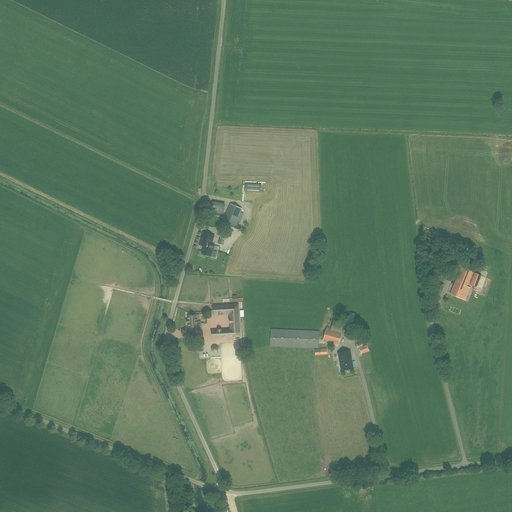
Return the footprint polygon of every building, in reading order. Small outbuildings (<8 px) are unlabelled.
[(263,184),(247,183),(246,192),(262,193),(263,184)] [(224,214),(225,205),(213,203),(211,212),(224,214)] [(231,204),(223,222),(234,227),(242,209),(231,204)] [(203,232),(200,241),(212,245),(212,244),(214,236),(203,232)] [(212,244),(212,245),(200,241),(199,245),(204,246),(202,254),(211,257),(215,245),(212,244)] [(215,246),(212,257),(217,259),(221,248),(215,246)] [(439,264),(441,257),(443,250),(433,247),(428,261),(439,264)] [(471,276),(472,272),(461,267),(459,273),(454,286),(455,286),(452,294),(461,298),(464,290),(465,290),(471,276)] [(481,277),(482,275),(475,273),(473,276),(470,284),(474,286),(472,289),(476,291),(481,277)] [(439,296),(444,285),(434,280),(429,292),(439,296)] [(212,331),(212,338),(240,336),(238,305),(214,306),(214,314),(232,313),(233,329),(212,331)] [(198,315),(188,316),(188,320),(188,323),(189,327),(193,327),(193,333),(201,333),(200,322),(197,322),(197,316),(198,315)] [(326,329),(323,340),(339,344),(342,333),(345,323),(333,320),(331,330),(326,329)] [(319,347),(320,331),(271,330),(271,346),(319,347)] [(357,344),(358,348),(359,348),(362,354),(369,351),(367,345),(363,346),(361,342),(357,344)] [(341,371),(354,368),(350,351),(338,353),(341,371)]
